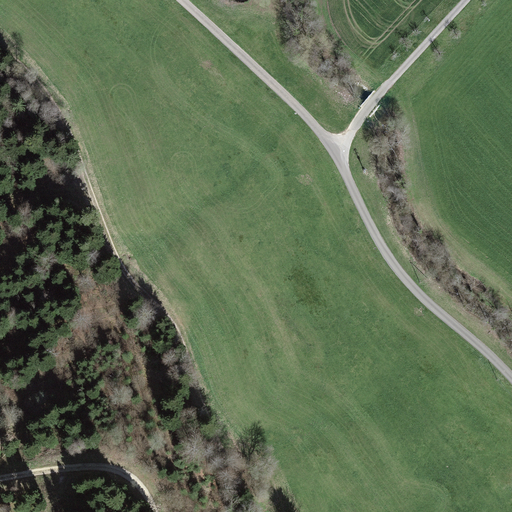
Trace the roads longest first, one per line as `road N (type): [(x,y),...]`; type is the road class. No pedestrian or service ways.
road 1 (track): [(0,52),(55,115),(256,511)]
road 2 (unclassified): [(511,378),(390,260),(314,125),(180,0)]
road 3 (track): [(334,153),(465,0)]
road 4 (track): [(0,478),(116,466),(149,485),(157,511)]
